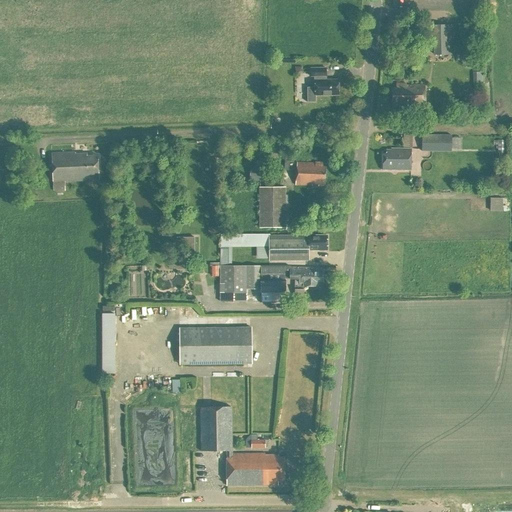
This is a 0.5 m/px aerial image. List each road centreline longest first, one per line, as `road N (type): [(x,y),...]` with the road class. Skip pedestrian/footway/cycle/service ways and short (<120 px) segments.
road 1 (tertiary): [(324,511),(376,0)]
road 2 (track): [(363,124),(33,140)]
road 3 (track): [(325,500),(0,506)]
